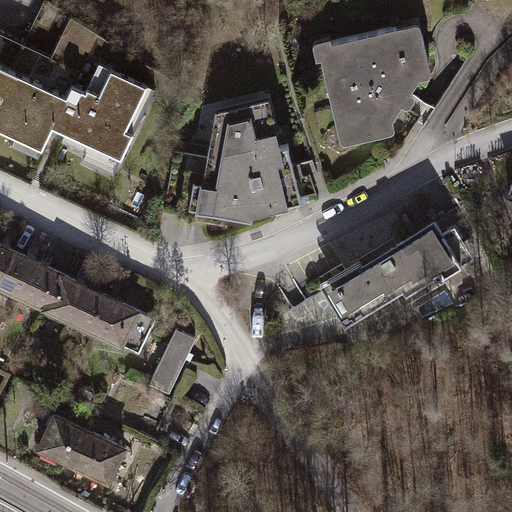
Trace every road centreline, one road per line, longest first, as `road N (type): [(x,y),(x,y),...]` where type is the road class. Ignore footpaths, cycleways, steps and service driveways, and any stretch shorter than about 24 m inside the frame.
road 1 (residential): [(176,277),(267,249),(511,132)]
road 2 (residential): [(0,198),(176,277)]
road 3 (track): [(253,372),(348,511)]
road 4 (track): [(417,171),(511,49)]
